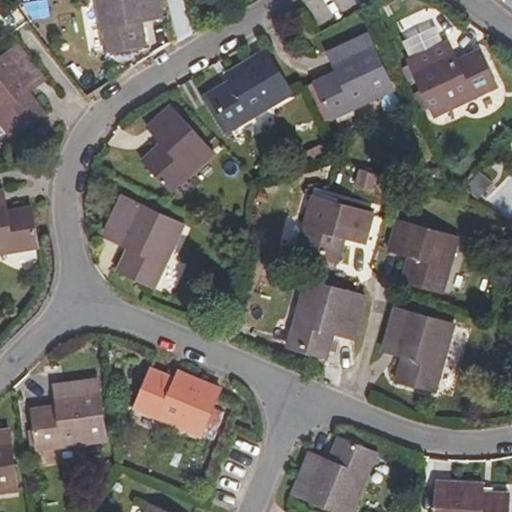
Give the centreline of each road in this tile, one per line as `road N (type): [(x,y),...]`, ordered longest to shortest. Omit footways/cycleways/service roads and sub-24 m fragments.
road 1 (residential): [(73,304),(57,244),(56,192),(68,149),(93,115),(295,0)]
road 2 (residential): [(291,401),(73,304)]
road 3 (residential): [(511,445),(453,452),(405,446),(291,401)]
